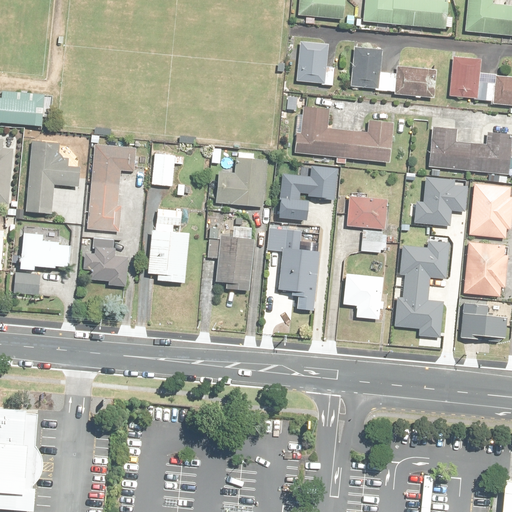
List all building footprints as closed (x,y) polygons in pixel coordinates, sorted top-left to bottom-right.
[(284,0),(283,25),(301,26),(328,28),(330,2),(309,0),(308,0),(284,0)] [(348,0),(346,34),(370,35),(431,38),(432,10),(378,7),(378,0),(348,0)] [(451,0),(448,43),(511,47),(511,17),(476,15),(476,0),(451,0)] [(311,55),(283,53),(282,67),(275,66),(272,93),(308,96),(310,73),(311,55)] [(361,59),(336,58),(334,98),(360,99),(361,59)] [(463,71),(435,69),(433,107),(461,109),(463,71)] [(382,80),(380,105),(410,106),(424,107),(424,90),(414,90),(415,82),(382,80)] [(511,89),(480,87),(479,116),(511,117),(511,89)] [(35,91),(0,88),(0,109),(33,112),(35,91)] [(326,112),(298,109),(293,154),(315,156),(314,157),(387,163),(388,145),(391,124),(365,122),(364,134),(325,131),(326,112)] [(508,138),(480,136),(479,147),(453,145),(454,133),(429,132),(427,171),(446,172),(446,173),(507,177),(509,149),(507,149),(508,138)] [(222,150),(214,150),(212,164),(220,165),(222,150)] [(52,161),(39,160),(39,156),(14,154),(11,222),(35,223),(37,194),(63,195),(64,177),(52,176),(52,161)] [(108,160),(79,157),(72,242),(101,244),(106,179),(120,180),(122,161),(108,160)] [(159,163),(137,161),(135,197),(158,198),(159,163)] [(251,171),(222,168),(220,183),(200,181),(197,216),(246,220),(249,185),(251,171)] [(335,171),(311,168),(310,179),(282,176),(278,220),(309,222),(311,198),(332,200),(335,171)] [(446,185),(421,184),(420,211),(446,211),(446,185)] [(501,241),(502,233),(508,233),(509,200),(503,199),(504,188),(467,186),(465,239),(501,241)] [(370,209),(344,208),(342,238),(369,239),(370,209)] [(158,242),(158,234),(168,234),(169,219),(155,219),(142,218),(141,240),(136,240),(133,286),(144,286),(143,293),(172,294),(172,288),(173,288),(176,243),(158,242)] [(307,242),(272,239),(266,304),(301,308),(307,242)] [(47,251),(30,250),(30,246),(24,246),(24,243),(8,242),(7,282),(23,282),(23,277),(55,278),(55,256),(47,255),(47,251)] [(370,243),(346,242),(345,262),(369,263),(370,243)] [(503,245),(463,242),(459,293),(499,296),(503,245)] [(101,248),(79,246),(77,261),(81,261),(81,264),(69,263),(68,277),(76,278),(75,292),(88,293),(87,296),(109,299),(109,295),(113,295),(114,282),(115,283),(117,269),(100,267),(101,259),(100,259),(101,248)] [(241,250),(202,247),(197,301),(236,304),(241,250)] [(341,308),(353,308),(353,320),(374,321),(374,309),(378,309),(378,279),(342,278),(341,308)] [(23,286),(0,285),(0,293),(0,305),(22,306),(23,286)] [(430,289),(394,288),(392,328),(429,329),(430,289)] [(506,312),(458,309),(456,349),(473,348),(474,344),(504,347),(506,312)] [(0,505),(22,507),(25,411),(0,407),(0,505)] [(297,409),(283,409),(282,419),(297,419),(297,409)] [(431,511),(434,478),(424,477),(420,511),(431,511)] [(511,511),(511,481),(499,480),(495,511),(511,511)]
